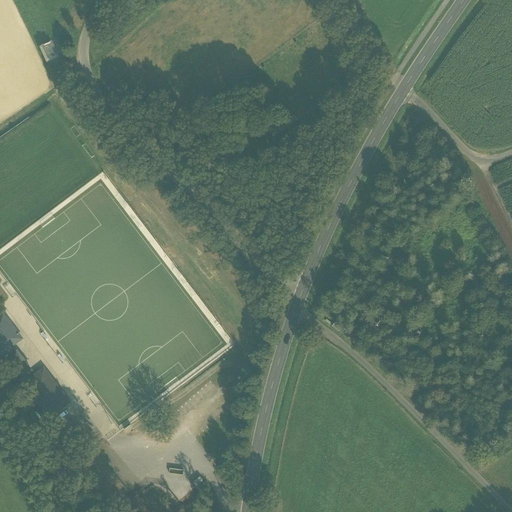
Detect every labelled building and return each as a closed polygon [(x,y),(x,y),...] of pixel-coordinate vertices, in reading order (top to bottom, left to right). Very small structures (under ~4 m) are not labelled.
[(51,44),(45,47),(51,59),(57,57),(51,44)] [(57,57),(51,59),(45,47),(41,48),(49,66),(59,61),(57,57)] [(280,139),(285,135),(283,132),(298,120),(294,116),(283,125),(280,122),(272,129),(280,139)] [(298,120),(283,132),(285,135),(290,141),(305,129),(298,120)] [(0,315),(0,324),(2,323),(18,344),(24,340),(3,313),(0,315)] [(10,350),(18,344),(2,323),(0,324),(0,351),(7,361),(14,356),(10,350)] [(18,353),(14,356),(7,361),(21,379),(20,380),(25,385),(31,381),(27,376),(32,372),(18,353)] [(45,370),(39,374),(65,407),(71,403),(45,370)] [(65,407),(39,374),(31,381),(25,385),(50,418),(65,407)] [(70,412),(60,420),(72,435),(82,427),(70,412)]
